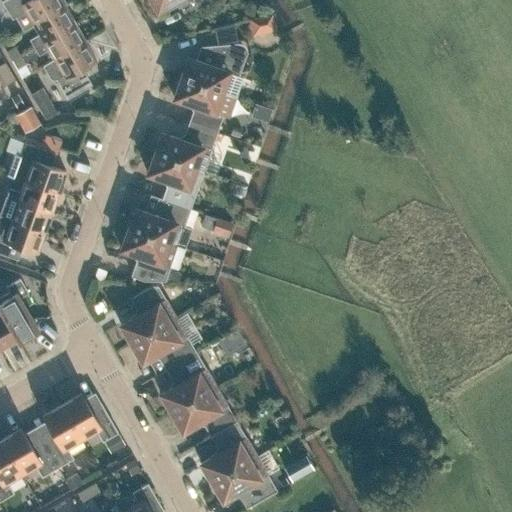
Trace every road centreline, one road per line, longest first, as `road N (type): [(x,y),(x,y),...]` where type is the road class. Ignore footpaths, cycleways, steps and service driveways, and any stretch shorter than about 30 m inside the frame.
road 1 (residential): [(92,352),(70,305),(70,285),(142,66),(110,0)]
road 2 (residential): [(186,511),(92,352)]
